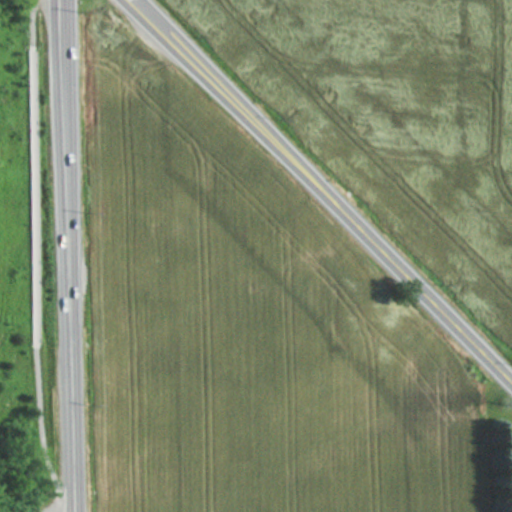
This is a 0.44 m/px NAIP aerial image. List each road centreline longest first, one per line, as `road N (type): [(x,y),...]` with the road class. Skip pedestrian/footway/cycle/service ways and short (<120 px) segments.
road 1 (tertiary): [(511,378),(145,8)]
road 2 (tertiary): [(76,511),(69,154)]
road 3 (tertiary): [(69,154),(63,0)]
